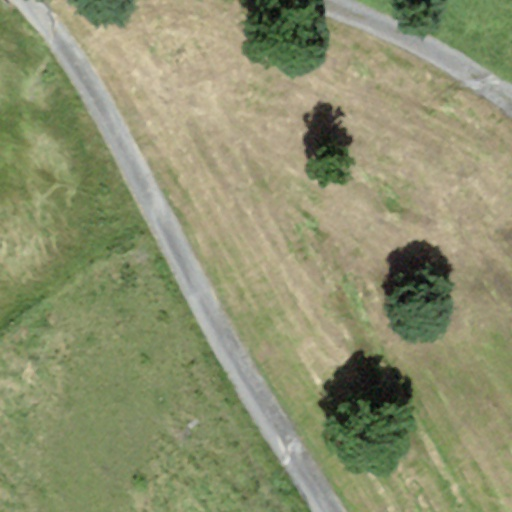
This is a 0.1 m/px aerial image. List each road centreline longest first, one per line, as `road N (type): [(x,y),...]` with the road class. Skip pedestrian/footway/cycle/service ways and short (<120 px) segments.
road 1 (track): [(322,511),(225,352),(64,53),(18,0)]
road 2 (track): [(309,0),(375,26),(511,109)]
